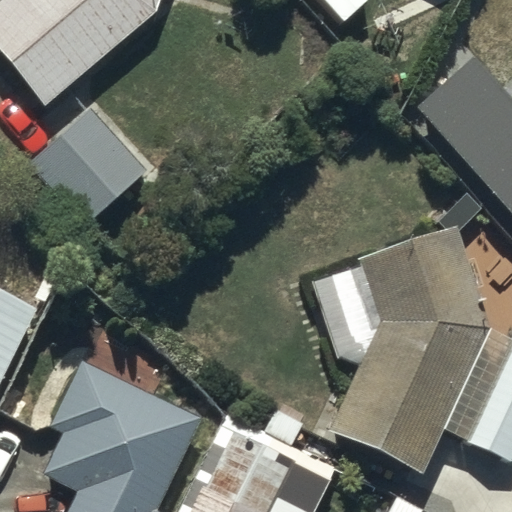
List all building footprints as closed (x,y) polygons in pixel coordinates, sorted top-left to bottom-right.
[(0,64),(39,111),(150,15),(155,0),(3,0),(0,3),(0,64)] [(469,62),(413,112),(511,224),(511,105),(509,108),(469,62)] [(143,175),(85,115),(25,173),(83,234),(143,175)] [(325,180),(297,215),(331,242),(359,207),(325,180)] [(352,264),(375,327),(325,435),(418,478),(439,433),(506,464),(511,450),(511,337),(509,344),(485,333),(453,232),(352,264)] [(0,377),(31,314),(0,299),(0,377)] [(151,511),(195,423),(79,366),(47,434),(57,439),(38,478),(74,496),(65,511),(151,511)] [(266,511),(289,466),(228,437),(191,511),(266,511)]
